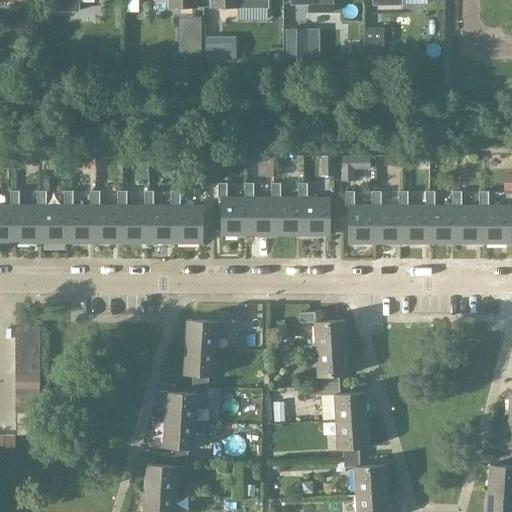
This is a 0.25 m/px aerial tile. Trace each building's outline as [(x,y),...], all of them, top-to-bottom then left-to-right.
[(48,0),(49,11),(78,11),(77,0),(48,0)] [(340,155),(339,181),(353,181),(353,169),(369,169),(369,155),(340,155)] [(247,197),(243,197),(225,197),(225,183),(217,183),(217,197),(219,197),(219,235),(247,235),(247,197)] [(274,197),(270,197),(251,197),(251,183),(243,183),(243,197),(247,197),(247,235),(274,235),(274,197)] [(301,197),(297,197),(278,197),(278,183),(270,183),(270,197),(274,197),(274,235),(301,235),(301,197)] [(301,197),(301,235),(328,235),(328,197),(305,197),(305,183),(297,183),(297,197),(301,197)] [(120,205),(116,205),(97,205),(97,191),(89,190),(89,205),(93,205),(93,242),(120,243),(120,205)] [(40,205),(36,205),(17,205),(17,191),(9,191),(8,205),(13,205),(13,242),(40,242),(40,205)] [(66,205),(63,205),(44,205),(44,191),(36,191),(36,205),(40,205),(40,242),(66,242),(66,205)] [(93,205),(89,205),(71,205),(71,191),(63,191),(63,205),(66,205),(66,242),(93,242),(93,205)] [(147,205),(143,205),(124,205),(124,191),(117,191),(116,205),(120,205),(120,243),(147,243),(147,205)] [(173,205),(170,205),(151,205),(151,191),(143,191),(143,205),(147,205),(147,243),(174,243),(173,205)] [(173,205),(174,243),(201,243),(201,205),(178,205),(178,191),(170,191),(170,205),(173,205)] [(374,205),(371,205),(352,205),(352,192),(344,191),(344,206),(347,206),(347,243),(374,243),(374,205)] [(401,205),(397,205),(379,205),(379,191),(371,191),(371,205),(374,205),(374,243),(401,243),(401,205)] [(428,205),(424,205),(405,205),(405,191),(397,191),(397,205),(401,205),(401,243),(428,243),(428,205)] [(455,205),(451,205),(432,205),(432,191),(424,191),(424,205),(428,205),(428,243),(455,243),(455,205)] [(482,206),(478,206),(459,205),(459,191),(451,191),(451,205),(455,205),(455,243),(482,243),(482,206)] [(482,206),(482,243),(509,243),(509,205),(486,205),(486,192),(478,191),(478,206),(482,206)] [(13,205),(8,205),(0,204),(0,242),(13,242),(13,205)] [(182,347),(213,349),(215,321),(229,322),(230,313),(214,312),(214,321),(184,320),(182,347)] [(313,349),(344,347),(342,320),(312,322),(312,312),(297,313),(297,323),(311,322),(313,349)] [(38,326),(15,325),(13,325),(14,338),(38,338),(38,326)] [(38,349),(38,338),(14,338),(14,349),(38,349)] [(212,377),(213,349),(182,347),(180,375),(190,376),(189,385),(205,386),(205,377),(212,377)] [(321,385),(337,384),(337,375),(346,375),(344,347),(313,349),(315,377),(320,376),(321,385)] [(38,361),(38,349),(14,349),(14,361),(38,361)] [(38,374),(38,361),(14,361),(14,374),(38,374)] [(15,388),(38,388),(38,374),(14,374),(15,388)] [(333,422),(364,420),(362,392),(338,393),(337,384),(321,385),(322,395),(331,394),(333,422)] [(204,395),(205,386),(189,385),(189,394),(164,393),(162,420),(192,422),(194,395),(204,395)] [(15,400),(39,400),(38,388),(15,388),(15,400)] [(15,412),(37,412),(39,412),(39,400),(15,400),(15,412)] [(15,424),(37,424),(37,412),(15,412),(15,424)] [(191,450),(192,422),(162,420),(161,448),(169,449),(169,457),(185,458),(185,449),(191,450)] [(341,458),(357,457),(356,448),(366,448),(364,420),(333,422),(335,450),(340,449),(341,458)] [(511,420),(504,420),(502,448),(511,448),(511,457),(511,456),(511,420)] [(15,424),(15,435),(37,435),(37,424),(15,424)] [(4,436),(4,458),(16,457),(15,435),(4,436)] [(511,456),(511,457),(511,466),(487,465),(485,492),(511,494),(511,456)] [(184,468),(185,458),(169,457),(168,466),(143,465),(141,492),(174,494),(175,467),(184,468)] [(353,495),(383,493),(382,465),(357,467),(357,457),(341,458),(342,468),(351,467),(353,495)] [(172,511),(174,494),(141,492),(140,511),(172,511)] [(511,511),(511,494),(485,492),(483,511),(511,511)] [(384,511),(383,493),(353,495),(354,511),(384,511)]
